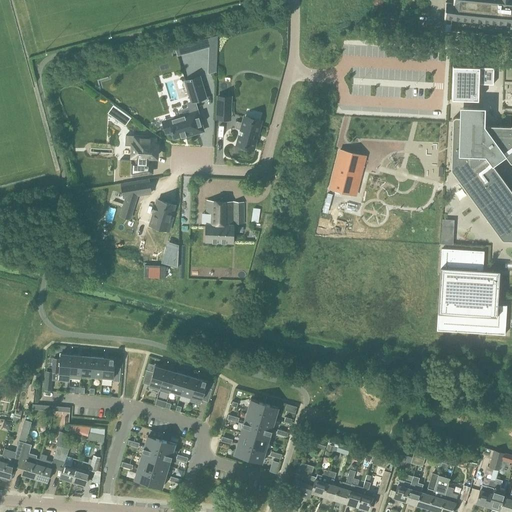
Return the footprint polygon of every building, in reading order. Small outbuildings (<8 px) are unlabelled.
[(511,0),(453,0),(453,2),(446,2),(445,17),(511,23),(511,0)] [(194,51),(191,43),(175,48),(177,56),(194,51)] [(453,67),(452,100),(478,101),(479,84),(493,85),(494,68),(453,67)] [(200,76),(185,81),(191,101),(191,103),(195,101),(207,98),(200,76)] [(218,97),(218,108),(231,108),(231,97),(218,97)] [(181,118),(163,124),(166,134),(170,132),(171,133),(172,133),(174,138),(181,136),(181,137),(182,137),(182,136),(185,135),(186,136),(187,137),(198,133),(195,125),(202,123),(197,105),(189,107),(190,112),(182,115),(183,118),(181,118)] [(451,169),(451,170),(451,171),(452,171),(501,239),(501,240),(502,240),(503,240),(503,241),(504,241),(511,241),(511,191),(493,165),(505,156),(509,162),(510,162),(510,163),(511,163),(511,164),(511,163),(511,125),(511,126),(510,126),(488,126),(487,126),(487,125),(486,125),(485,125),(485,124),(485,123),(485,108),(460,107),(460,117),(456,117),(455,117),(454,117),(454,118),(453,118),(453,119),(453,120),(451,169)] [(237,121),(235,128),(242,130),(238,145),(253,149),(260,125),(253,123),(253,122),(251,122),(244,120),(244,123),(237,121)] [(121,160),(120,175),(131,175),(131,177),(153,174),(154,159),(159,160),(159,143),(157,143),(157,137),(126,135),(125,145),(131,145),(130,159),(131,159),(131,160),(121,160)] [(354,195),(363,156),(340,150),(330,189),(354,195)] [(149,180),(121,184),(124,198),(127,197),(125,204),(133,207),(137,196),(151,193),(149,180)] [(329,209),(333,194),(328,193),(324,207),(329,209)] [(158,200),(150,225),(169,231),(173,218),(171,217),(175,206),(158,200)] [(234,224),(244,224),(244,202),(234,202),(234,201),(206,200),(205,223),(206,223),(206,242),(233,243),(234,224)] [(356,215),(358,207),(347,204),(345,211),(356,215)] [(484,251),(442,249),(437,331),(505,333),(506,325),(507,306),(497,305),(500,271),(483,270),(484,261),(484,251)] [(53,359),(52,372),(59,373),(58,381),(69,382),(72,355),(60,354),(60,359),(53,359)] [(80,380),(82,356),(72,355),(69,382),(70,382),(70,379),(80,380)] [(91,378),(93,357),(82,356),(80,380),(81,380),(81,375),(87,376),(87,378),(91,379),(91,378)] [(102,379),(104,358),(93,357),(91,378),(102,379)] [(114,368),(115,359),(104,358),(102,379),(112,380),(112,381),(120,382),(121,368),(114,368)] [(166,369),(155,366),(153,372),(147,370),(143,383),(149,385),(148,388),(159,391),(166,369)] [(166,369),(159,391),(170,394),(170,393),(176,372),(166,369)] [(58,381),(59,373),(52,372),(47,372),(45,390),(48,390),(51,390),(52,380),(58,381)] [(186,375),(176,372),(170,393),(180,396),(186,375)] [(197,379),(186,375),(180,396),(190,399),(189,401),(190,401),(197,379)] [(207,382),(197,379),(190,401),(201,404),(202,400),(208,402),(212,389),(206,387),(207,382)] [(21,403),(25,388),(18,387),(14,401),(21,403)] [(0,389),(0,409),(11,410),(12,390),(0,389)] [(264,403),(251,399),(247,411),(261,415),(265,403),(265,402),(264,403)] [(279,408),(265,404),(265,403),(261,415),(275,419),(279,408)] [(261,415),(247,411),(244,422),(258,426),(261,415)] [(275,419),(261,415),(258,426),(272,430),(275,419)] [(81,422),(69,422),(70,417),(61,416),(61,425),(65,425),(64,433),(73,433),(73,427),(81,428),(81,422)] [(46,429),(46,419),(37,420),(37,429),(46,429)] [(26,442),(32,422),(25,420),(19,440),(20,441),(26,442)] [(258,426),(244,422),(241,433),(255,437),(258,426)] [(269,441),(272,430),(258,426),(255,437),(269,441)] [(40,459),(35,478),(48,481),(52,468),(56,469),(66,440),(67,434),(61,432),(57,444),(58,445),(53,462),(46,460),(48,455),(42,453),(40,459)] [(255,437),(241,433),(238,444),(251,448),(255,437)] [(26,443),(18,468),(19,466),(24,468),(22,474),(35,478),(40,459),(37,458),(37,455),(30,453),(32,444),(34,437),(28,435),(26,442),(26,443)] [(144,447),(158,451),(162,439),(161,439),(161,440),(148,436),(144,447)] [(265,452),(269,441),(255,437),(251,448),(265,452)] [(327,442),(312,437),(309,444),(325,449),(327,442)] [(162,439),(158,451),(172,455),(175,444),(162,440),(162,439)] [(66,440),(56,469),(62,471),(60,477),(73,481),(79,459),(67,456),(72,442),(66,440)] [(3,454),(0,463),(0,475),(2,476),(1,478),(2,479),(6,480),(8,480),(8,478),(9,478),(13,466),(18,468),(26,442),(20,441),(16,452),(10,450),(5,448),(3,454)] [(325,454),(332,456),(333,454),(336,455),(339,443),(335,442),(334,446),(328,444),(325,454)] [(234,455),(248,459),(247,460),(248,460),(251,448),(238,444),(234,455)] [(144,447),(141,458),(155,462),(158,451),(144,447)] [(251,448),(248,460),(248,459),(262,463),(265,452),(251,448)] [(499,470),(504,453),(493,450),(488,466),(499,470)] [(158,451),(155,462),(169,466),(172,455),(158,451)] [(426,455),(415,451),(413,457),(425,461),(426,455)] [(79,459),(73,481),(85,485),(89,471),(90,471),(90,469),(96,471),(100,457),(94,455),(92,459),(89,458),(87,464),(79,461),(79,459)] [(443,462),(454,466),(457,459),(445,455),(443,462)] [(425,461),(413,457),(411,463),(423,466),(425,461)] [(138,469),(151,473),(155,462),(141,458),(138,469)] [(309,498),(311,492),(315,479),(316,479),(316,477),(311,475),(314,466),(297,461),(294,473),(303,475),(301,481),(299,480),(295,494),(309,498)] [(155,462),(151,473),(165,477),(169,466),(155,462)] [(138,469),(134,480),(148,484),(147,485),(148,485),(151,473),(138,469)] [(311,492),(323,496),(327,483),(329,478),(329,477),(331,471),(325,469),(323,475),(317,473),(316,477),(316,479),(315,479),(311,492)] [(346,503),(355,471),(350,469),(346,482),(340,480),(338,486),(334,499),(346,503)] [(385,470),(378,493),(384,495),(391,472),(385,470)] [(350,489),(346,503),(357,506),(361,493),(363,488),(357,487),(359,480),(356,479),(354,478),(356,472),(356,471),(355,471),(351,484),(350,489)] [(151,473),(148,485),(148,484),(162,488),(165,477),(151,473)] [(429,508),(439,475),(433,473),(427,493),(421,491),(417,505),(429,508)] [(394,498),(405,501),(413,476),(408,474),(406,481),(400,479),(394,498)] [(439,475),(429,508),(440,511),(443,502),(444,498),(448,486),(450,478),(445,477),(439,475)] [(413,476),(405,501),(417,505),(421,491),(423,484),(418,482),(419,478),(413,476)] [(334,499),(338,486),(333,484),(334,480),(329,478),(327,483),(323,496),(334,499)] [(492,494),(488,507),(499,510),(504,497),(506,491),(500,489),(502,481),(496,479),(496,481),(496,482),(494,488),(492,494)] [(480,490),(476,503),(488,507),(492,494),(494,488),(496,482),(490,480),(488,486),(482,484),(480,490)] [(361,493),(357,506),(369,510),(371,505),(375,506),(377,498),(378,496),(368,493),(369,488),(370,483),(365,481),(363,487),(363,488),(361,493)] [(464,485),(460,498),(466,500),(470,487),(469,487),(464,485)] [(443,502),(440,511),(441,511),(453,511),(456,502),(458,494),(452,492),(454,488),(448,486),(444,498),(443,502)] [(504,511),(511,511),(511,509),(511,490),(511,493),(509,499),(504,497),(499,510),(504,511)]
